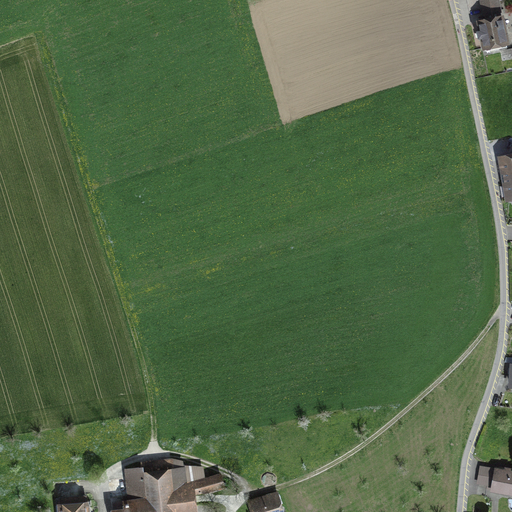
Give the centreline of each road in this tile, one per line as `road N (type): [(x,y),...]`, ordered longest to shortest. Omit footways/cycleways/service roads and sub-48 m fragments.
road 1 (residential): [(462,511),(466,457),(503,342),(504,274),(494,162),(455,0)]
road 2 (track): [(504,303),(450,370),(389,424),(313,473),(247,494),(230,511)]
road 3 (track): [(106,511),(107,473),(158,453),(213,466),(247,494)]
